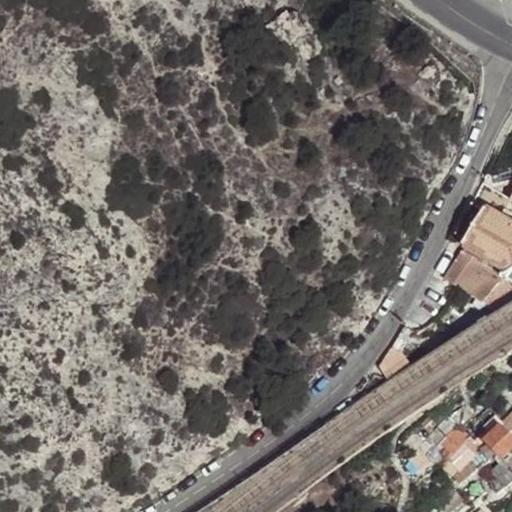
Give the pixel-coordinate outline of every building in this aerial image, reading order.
[(471,209),(454,241),(488,259),(511,271),(511,202),(500,223),(474,210),(471,209)] [(468,297),(487,264),(460,251),(443,284),(468,297)] [(476,301),(507,291),(511,288),(511,271),(488,259),(487,264),(468,297),(476,301)] [(511,411),(476,437),(491,459),(511,444),(511,411)] [(456,443),(440,456),(459,482),(475,469),(456,443)]
